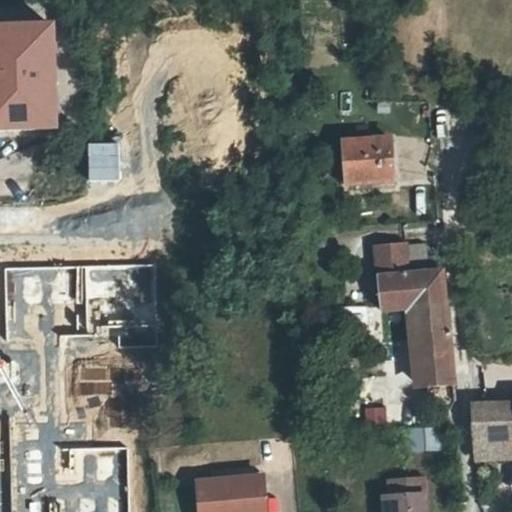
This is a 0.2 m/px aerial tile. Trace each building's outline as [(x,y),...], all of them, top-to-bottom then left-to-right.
[(55,29),(0,31),(0,131),(60,129),(55,29)] [(394,138),(349,142),(351,183),(396,180),(394,138)] [(414,309),(448,307),(445,270),(434,271),(432,249),(426,244),(377,249),(381,311),(414,309)] [(152,265),(3,269),(9,511),(131,511),(130,444),(63,446),(60,339),(120,337),(120,348),(154,347),(152,265)] [(448,307),(414,309),(421,387),(455,385),(448,307)] [(369,430),(388,428),(386,385),(366,386),(369,430)] [(480,459),(493,458),(492,444),(511,442),(511,403),(475,404),(480,459)] [(448,415),(427,416),(427,427),(450,426),(450,418),(448,415)] [(511,442),(492,444),(493,458),(511,456),(511,442)] [(270,511),(266,474),(201,482),(203,511),(270,511)] [(429,511),(429,500),(395,502),(395,511),(429,511)]
